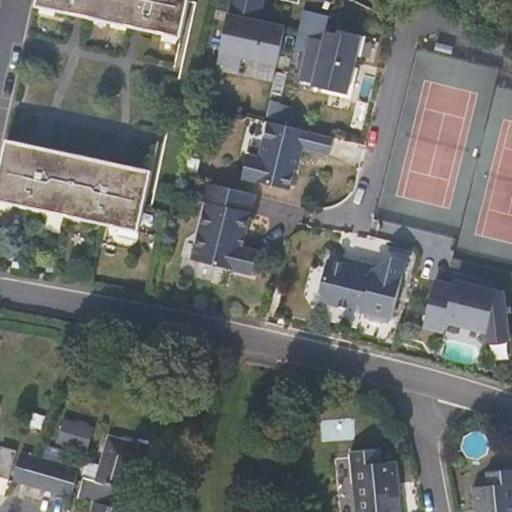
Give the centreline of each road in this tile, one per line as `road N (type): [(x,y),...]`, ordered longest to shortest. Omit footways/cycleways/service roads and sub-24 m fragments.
road 1 (residential): [(0,292),(411,376)]
road 2 (residential): [(411,376),(439,511)]
road 3 (residential): [(394,0),(511,54)]
